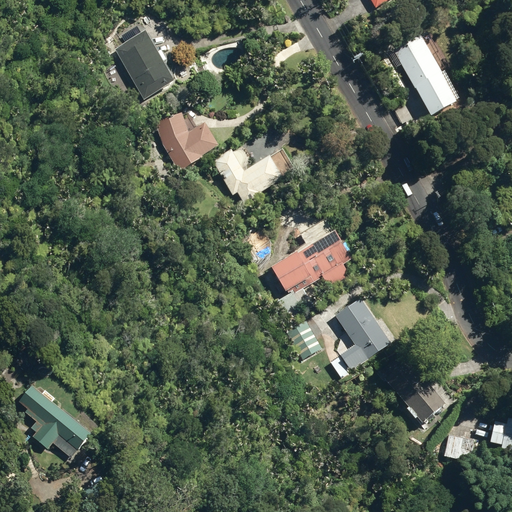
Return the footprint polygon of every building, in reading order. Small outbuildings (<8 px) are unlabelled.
[(372,0),(377,8),(390,0),(372,0)] [(117,50),(146,99),(178,80),(150,31),(117,50)] [(421,88),(435,116),(461,102),(461,100),(466,97),(452,71),(447,74),(426,35),(397,50),(413,80),(408,83),(414,92),(421,88)] [(163,144),(180,172),(207,156),(206,155),(224,145),(210,122),(193,132),(192,131),(186,112),(156,120),(163,144)] [(287,178),(274,155),(248,171),(235,148),(214,159),(234,195),(240,192),(249,210),(268,199),(264,192),(287,178)] [(306,294),(309,299),(320,293),(315,283),(325,278),(331,289),(353,277),(346,265),(357,259),(340,230),(275,268),(289,291),(276,299),(287,319),(304,309),(298,299),(306,294)] [(332,363),(343,378),(394,343),(364,299),(337,317),(357,346),(332,363)] [(290,333),(306,360),(325,349),(310,322),(290,333)] [(450,404),(412,358),(388,378),(412,407),(410,409),(419,419),(420,418),(426,425),(450,404)] [(50,449),(55,443),(74,458),(80,449),(83,452),(97,434),(36,385),(23,402),(31,409),(28,412),(39,421),(36,425),(41,429),(35,436),(50,449)] [(506,449),(511,450),(511,418),(510,425),(499,422),(494,443),(507,446),(506,449)] [(446,456),(472,462),(477,439),(452,434),(446,456)]
